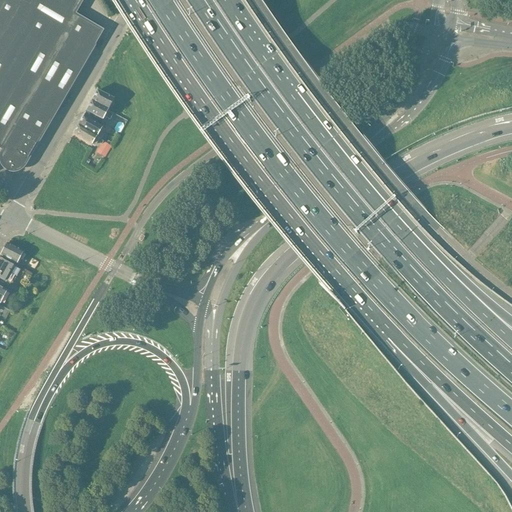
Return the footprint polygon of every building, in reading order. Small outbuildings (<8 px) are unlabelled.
[(24,166),(102,33),(74,17),(82,2),(81,0),(0,0),(0,148),(3,151),(2,154),(1,155),(1,156),(1,158),(0,159),(0,160),(0,161),(0,162),(1,163),(1,164),(1,165),(2,166),(3,167),(3,168),(4,169),(5,169),(6,170),(7,171),(9,172),(11,172),(13,172),(15,172),(17,172),(19,171),(21,169),(23,168),(24,166)] [(97,92),(91,102),(107,111),(113,101),(97,92)] [(91,102),(85,113),(101,122),(107,111),(91,102)] [(102,129),(82,117),(77,126),(96,138),(101,141),(104,136),(102,135),(104,131),(101,129),(102,129)] [(77,126),(72,134),(72,135),(91,147),(96,138),(77,126)] [(103,142),(97,152),(105,157),(111,147),(103,142)] [(4,247),(3,249),(3,250),(0,256),(16,265),(23,253),(7,244),(6,246),(4,247)] [(0,279),(9,285),(18,270),(0,259),(0,279)]
